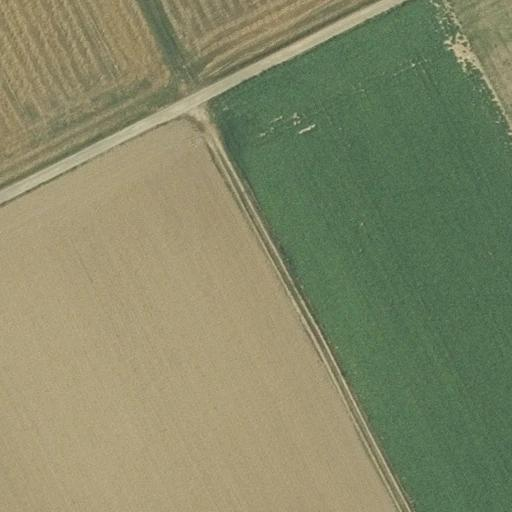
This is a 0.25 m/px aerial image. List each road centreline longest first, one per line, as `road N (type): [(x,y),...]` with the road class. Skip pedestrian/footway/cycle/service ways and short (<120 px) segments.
road 1 (track): [(397,511),(196,100)]
road 2 (track): [(0,199),(395,0)]
